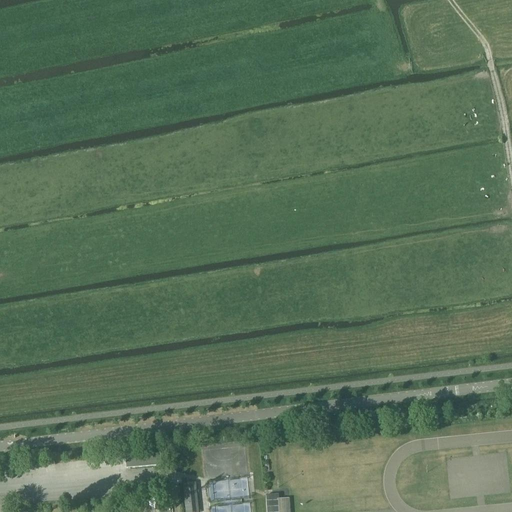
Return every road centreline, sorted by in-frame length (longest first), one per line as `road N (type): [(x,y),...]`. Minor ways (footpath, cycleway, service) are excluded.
road 1 (unclassified): [(0,446),(511,384)]
road 2 (track): [(511,187),(487,50),(449,1)]
